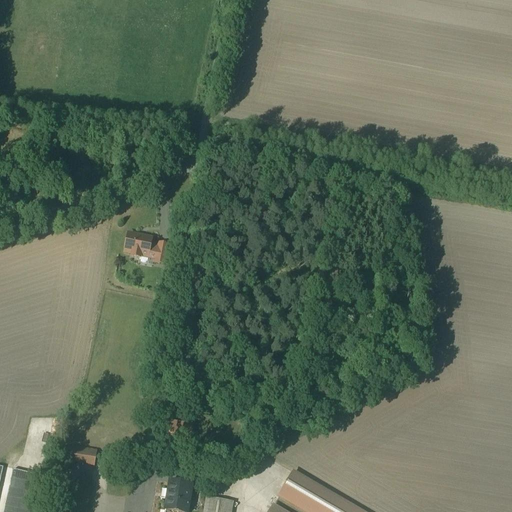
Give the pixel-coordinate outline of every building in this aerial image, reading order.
[(151,241),(128,236),(124,254),(132,255),(131,258),(139,260),(140,257),(155,260),(157,248),(150,247),(151,241)] [(169,247),(158,245),(155,260),(154,264),(165,266),(169,247)] [(177,249),(169,247),(165,266),(173,268),(177,249)] [(167,283),(157,281),(156,287),(165,289),(167,283)] [(223,436),(199,432),(197,442),(221,446),(223,436)] [(97,453),(64,447),(61,463),(94,468),(97,453)] [(357,511),(293,474),(279,497),(303,511),(357,511)] [(80,511),(86,479),(68,476),(61,511),(80,511)] [(186,511),(191,487),(170,484),(168,494),(169,494),(165,511),(186,511)] [(219,511),(221,501),(207,499),(204,511),(219,511)] [(230,511),(232,503),(221,501),(219,511),(230,511)]
